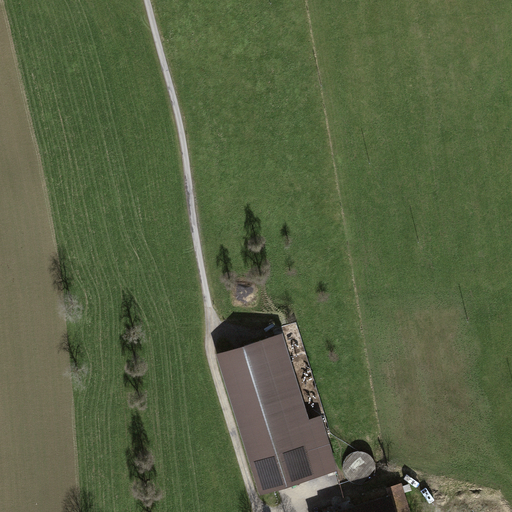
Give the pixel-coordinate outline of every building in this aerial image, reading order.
[(323,475),(280,337),(223,354),(266,492),(323,475)] [(407,387),(409,422),(436,421),(434,386),(407,387)] [(436,433),(436,423),(413,423),(413,433),(436,433)] [(435,451),(436,433),(422,433),(422,450),(435,451)] [(396,511),(393,499),(349,511),(396,511)] [(500,511),(497,502),(468,511),(500,511)]
